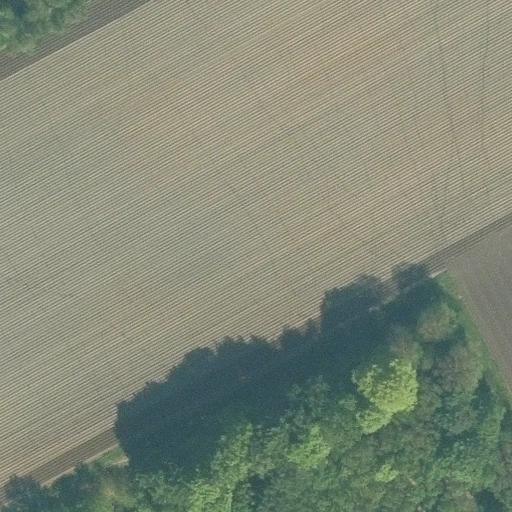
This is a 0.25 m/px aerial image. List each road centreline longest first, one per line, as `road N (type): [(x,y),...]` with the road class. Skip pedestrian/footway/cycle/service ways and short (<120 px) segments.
road 1 (track): [(142,452),(450,289),(511,408)]
road 2 (track): [(29,511),(142,452),(173,511)]
